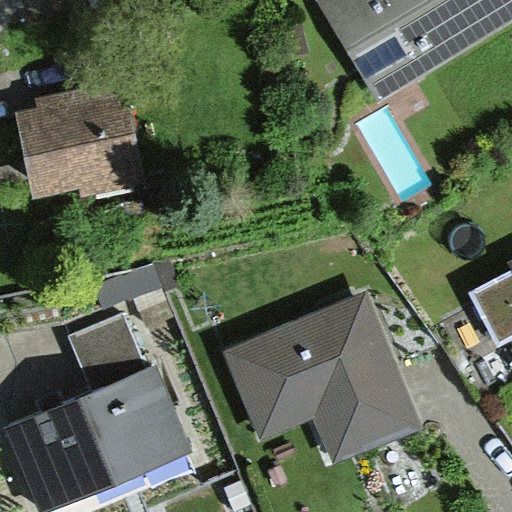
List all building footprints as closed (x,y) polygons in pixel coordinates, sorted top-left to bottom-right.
[(511,0),(325,0),(377,83),(511,0)] [(40,100),(18,104),(36,190),(80,181),(82,189),(145,176),(123,71),(38,89),(40,100)] [(511,251),(507,255),(511,263),(472,284),(499,333),(511,326),(511,251)] [(361,283),(226,341),(261,423),(313,400),(334,450),(417,414),(361,283)] [(50,407),(11,425),(47,506),(192,443),(156,360),(147,364),(122,307),(70,329),(95,388),(50,407)] [(511,431),(511,409),(502,417),(511,431)]
